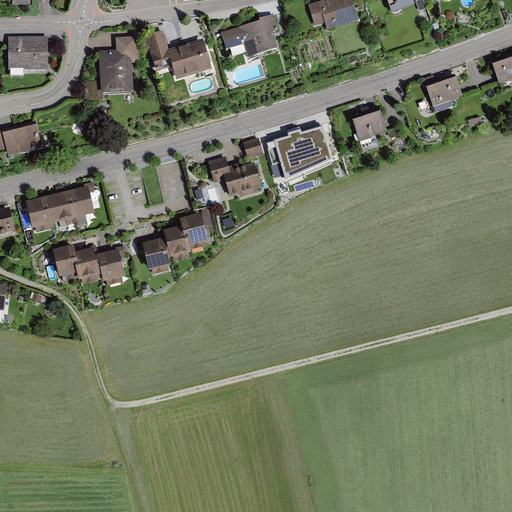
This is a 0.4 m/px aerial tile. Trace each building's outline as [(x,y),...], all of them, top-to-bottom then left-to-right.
[(329,0),(309,6),(315,27),(325,24),(328,32),(330,31),(359,23),(355,10),(351,0),(329,0)] [(411,0),(385,0),(390,14),(414,6),(411,0)] [(248,60),(278,52),(273,34),(279,33),(274,17),(259,21),(260,23),(222,34),(224,43),(226,51),(242,46),(244,46),(248,60)] [(164,32),(146,37),(156,74),(171,70),(174,79),(208,70),(200,40),(169,48),(164,32)] [(46,38),(7,38),(8,70),(46,70),(46,38)] [(116,52),(98,52),(99,93),(131,92),(130,62),(136,62),(136,38),(115,38),(116,52)] [(511,60),(493,68),(499,86),(511,81),(511,60)] [(454,80),(426,89),(431,106),(459,97),(454,80)] [(381,115),(353,124),(359,144),(372,140),(372,138),(387,134),(381,115)] [(336,163),(324,125),(276,141),(288,179),(336,163)] [(35,126),(0,133),(0,152),(5,152),(7,158),(40,151),(35,126)] [(248,161),(264,156),(259,139),(243,144),(248,161)] [(226,164),(210,168),(214,186),(226,182),(230,197),(262,188),(255,164),(228,172),(226,164)] [(142,169),(150,208),(165,204),(156,166),(142,169)] [(68,194),(74,221),(95,216),(89,189),(68,194)] [(68,194),(47,199),(53,226),(74,221),(68,194)] [(26,204),(32,231),(53,226),(47,199),(26,204)] [(202,211),(208,230),(214,228),(208,209),(202,211)] [(8,210),(0,211),(0,235),(13,232),(8,210)] [(190,248),(208,243),(201,216),(180,221),(182,229),(184,240),(188,239),(190,248)] [(182,229),(164,233),(171,260),(192,255),(190,248),(188,239),(184,240),(182,229)] [(143,246),(149,273),(171,268),(164,241),(143,246)] [(53,253),(60,280),(77,275),(75,267),(79,266),(76,254),(74,247),(53,253)] [(79,266),(75,267),(77,275),(79,283),(101,277),(94,250),(76,254),(79,266)] [(104,284),(125,279),(119,252),(97,257),(104,284)]
